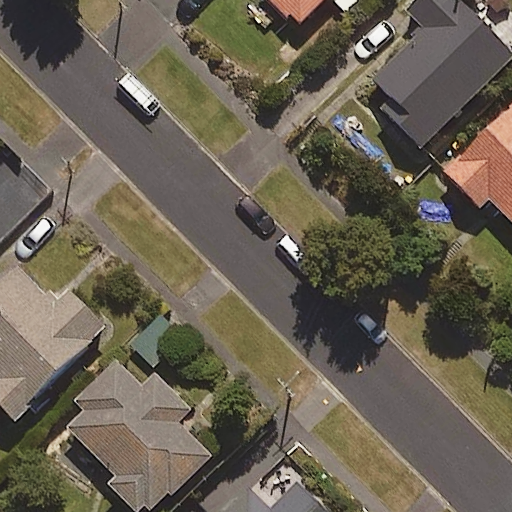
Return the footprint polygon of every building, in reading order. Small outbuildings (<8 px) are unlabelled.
[(271,0),(302,30),(331,0),(271,0)] [(421,38),(369,89),(390,110),(381,118),(419,157),(511,65),(511,64),(448,0),(422,0),(403,20),(421,38)] [(511,233),(511,114),(444,184),(479,219),(488,210),(511,233)] [(14,274),(0,289),(0,418),(13,431),(104,334),(62,296),(51,308),(14,274)] [(121,349),(156,373),(180,338),(145,314),(121,349)] [(72,407),(79,415),(63,428),(133,511),(158,511),(210,468),(178,430),(188,421),(154,381),(140,393),(125,376),(108,390),(101,382),(72,407)] [(260,511),(247,499),(234,511),(260,511)]
